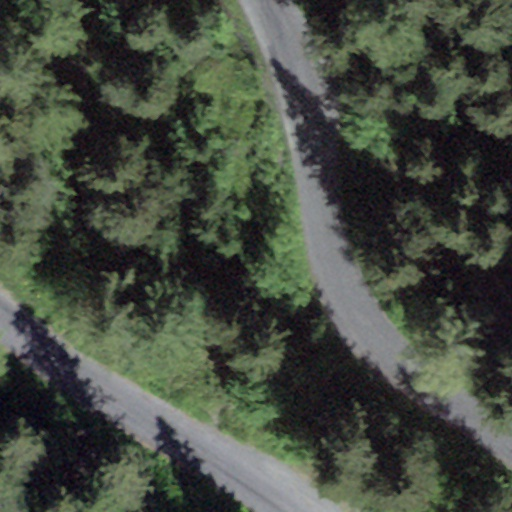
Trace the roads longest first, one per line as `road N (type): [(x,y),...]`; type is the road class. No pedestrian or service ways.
road 1 (unclassified): [(511,434),(462,408),(364,320),(325,216),(292,43),(268,0)]
road 2 (unclassified): [(0,305),(317,511)]
